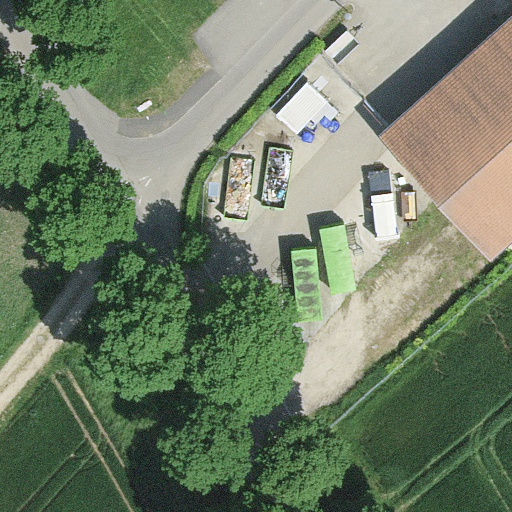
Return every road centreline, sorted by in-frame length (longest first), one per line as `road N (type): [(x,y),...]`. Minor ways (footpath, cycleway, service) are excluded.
road 1 (tertiary): [(278,511),(121,225)]
road 2 (residential): [(121,225),(325,0)]
road 3 (tertiary): [(121,225),(3,0)]
